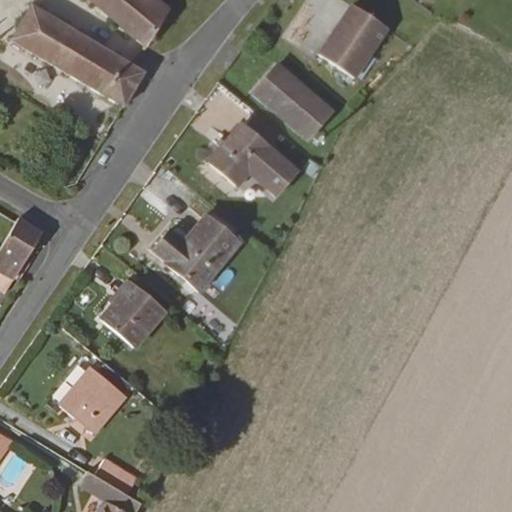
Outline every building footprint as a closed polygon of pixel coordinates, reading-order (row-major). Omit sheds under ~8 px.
[(86,0),(144,49),(166,11),(153,0),(86,0)] [(353,81),(385,28),(349,6),(316,59),(353,81)] [(30,8),(10,41),(120,107),(140,73),(30,8)] [(255,92),(311,138),(333,110),(276,65),(255,92)] [(263,143),(276,127),(254,110),(242,127),(263,143)] [(266,145),(263,143),(242,127),(240,124),(209,164),(236,184),(266,145)] [(165,260),(196,287),(235,242),(204,215),(165,260)] [(18,220),(0,246),(0,270),(9,277),(15,268),(38,232),(18,220)] [(0,288),(1,289),(9,277),(0,270),(0,288)] [(99,321),(133,348),(163,312),(130,284),(99,321)] [(86,428),(92,433),(121,396),(90,369),(58,406),(73,419),(70,424),(81,433),(86,428)] [(0,442),(0,465),(15,444),(16,443),(4,437),(0,442)] [(139,479),(106,456),(94,476),(96,477),(127,497),(139,479)] [(84,469),(74,484),(87,492),(96,477),(94,476),(84,469)] [(100,501),(93,511),(134,511),(139,504),(127,497),(96,477),(87,492),(100,501)]
